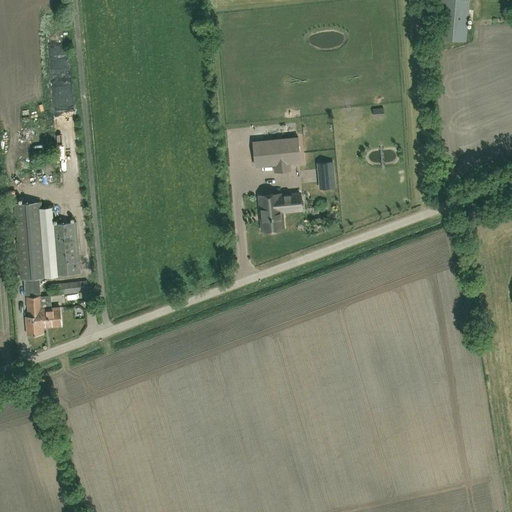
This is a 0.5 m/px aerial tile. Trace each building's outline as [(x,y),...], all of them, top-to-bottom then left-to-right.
[(467,41),(470,0),(441,0),(439,31),(432,30),(431,38),(467,41)] [(54,38),(55,50),(63,49),(62,38),(54,38)] [(63,94),(58,94),(60,119),(73,118),(71,86),(76,86),(76,79),(53,81),(53,89),(63,88),(63,94)] [(289,157),(289,162),(300,161),(298,137),(253,142),(255,166),(274,164),(274,159),(289,157)] [(323,188),(335,187),(332,162),(320,163),(323,188)] [(300,193),(290,194),(292,211),(301,210),(300,193)] [(292,211),(290,194),(259,197),(262,229),(284,227),(282,212),(292,211)] [(16,204),(21,279),(46,277),(41,202),(16,204)] [(56,274),(80,273),(76,222),(52,224),(56,274)] [(52,295),(89,290),(87,280),(50,284),(52,295)] [(41,296),(42,307),(52,306),(51,295),(41,296)] [(24,301),(27,335),(43,333),(43,324),(48,324),(48,326),(62,325),(61,318),(60,318),(59,314),(61,314),(60,307),(51,308),(42,309),(41,300),(24,301)]
